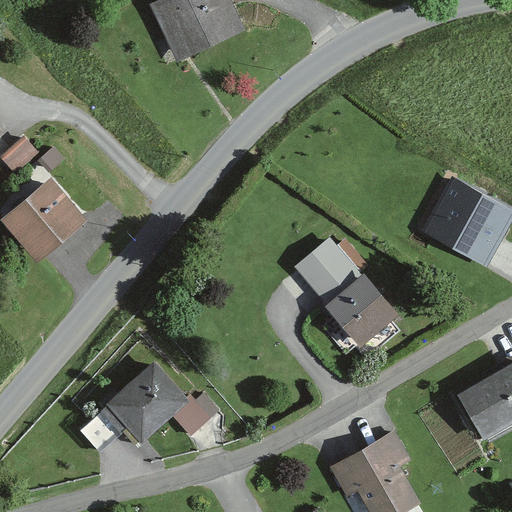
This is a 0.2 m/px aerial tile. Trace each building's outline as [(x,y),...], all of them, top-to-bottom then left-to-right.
[(175,61),(245,29),(231,0),(154,0),(148,3),(175,61)] [(11,164),(33,147),(23,134),(1,151),(11,164)] [(48,172),(65,159),(54,145),(37,158),(48,172)] [(0,215),(0,223),(35,263),(87,218),(48,174),(0,215)] [(511,213),(511,211),(454,180),(428,228),(486,261),(511,213)] [(329,236),(292,267),(321,301),(358,270),(329,236)] [(356,345),(396,315),(362,271),(323,301),(356,345)] [(187,400),(153,361),(105,403),(139,442),(187,400)] [(482,440),(511,422),(511,362),(456,395),(482,440)] [(399,511),(418,502),(398,465),(412,457),(395,429),(330,467),(347,496),(358,489),(370,511),(399,511)]
